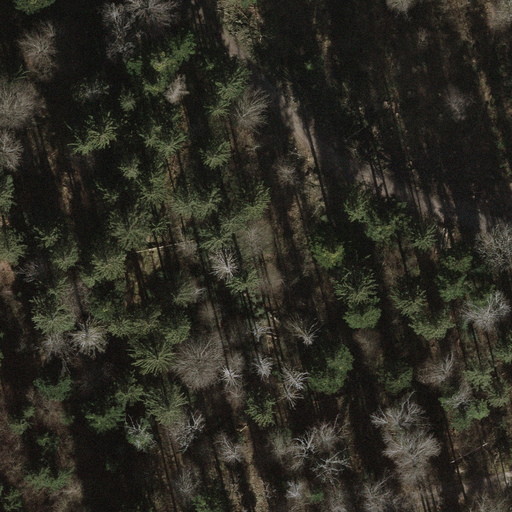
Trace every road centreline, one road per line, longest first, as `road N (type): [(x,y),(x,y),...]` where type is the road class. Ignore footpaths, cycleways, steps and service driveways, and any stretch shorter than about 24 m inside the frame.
road 1 (track): [(511,229),(353,174),(180,0)]
road 2 (track): [(378,511),(511,477)]
